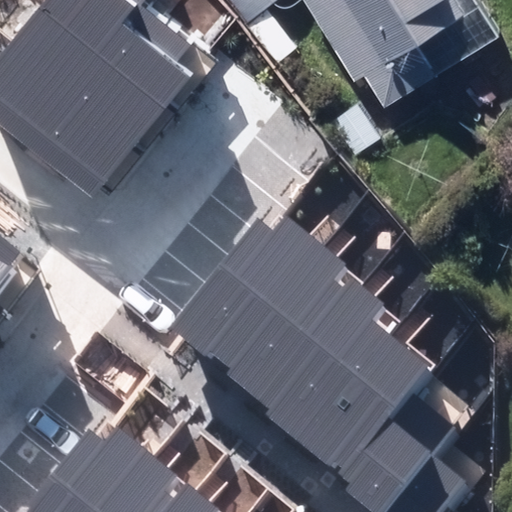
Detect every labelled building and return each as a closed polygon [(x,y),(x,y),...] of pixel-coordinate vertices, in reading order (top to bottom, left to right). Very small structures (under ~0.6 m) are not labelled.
[(44,0),(40,6),(167,106),(192,75),(176,62),(190,43),(142,5),(146,0),(44,0)] [(231,0),(249,22),(274,0),(231,0)] [(366,69),(386,102),(435,72),(413,35),(457,7),(452,0),(306,0),(354,77),(366,69)] [(167,106),(40,6),(10,45),(135,145),(167,106)] [(135,145),(10,45),(0,57),(0,120),(94,196),(135,145)] [(340,118),(363,152),(383,139),(360,105),(340,118)] [(229,365),(329,247),(286,210),(271,228),(259,218),(168,328),(205,358),(211,350),(229,365)] [(0,235),(0,289),(27,257),(0,235)] [(264,404),(364,285),(352,276),(343,287),(333,279),(348,262),(329,247),(229,365),(227,373),(264,404)] [(296,445),(390,339),(371,320),(386,303),(364,285),(264,404),(269,408),(264,415),(296,445)] [(336,477),(409,388),(427,372),(390,339),(296,445),(336,477)] [(336,477),(378,511),(390,511),(434,458),(457,426),(409,388),(336,477)] [(109,511),(154,456),(116,426),(104,441),(89,429),(22,511),(109,511)] [(178,511),(196,489),(154,456),(109,511),(178,511)] [(448,511),(470,486),(434,458),(390,511),(448,511)] [(225,511),(196,489),(178,511),(225,511)]
